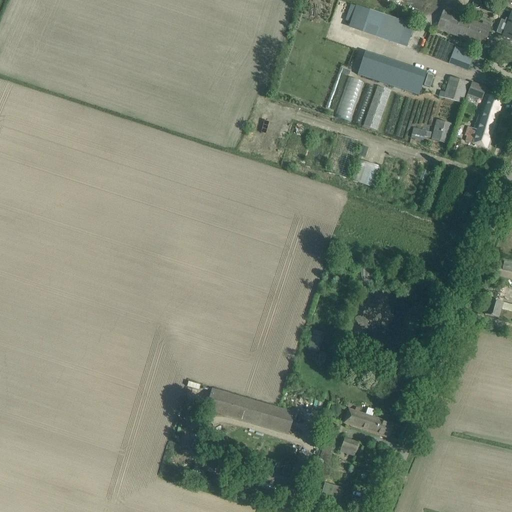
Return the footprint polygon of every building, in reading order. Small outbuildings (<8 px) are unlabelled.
[(367,9),(359,33),(405,47),(413,24),(367,9)] [(443,10),(436,30),(478,46),(483,48),(492,24),(483,21),(482,25),(443,10)] [(511,12),(503,38),(511,41),(511,12)] [(467,70),(473,55),(452,47),(446,63),(467,70)] [(365,52),(357,75),(418,96),(425,72),(365,52)] [(336,118),(351,123),(364,82),(349,78),(336,118)] [(449,79),(443,98),(462,104),(468,84),(449,78),(449,79)] [(486,88),(472,83),(467,95),(481,100),(486,88)] [(376,131),(390,91),(376,87),(363,126),(376,131)] [(502,101),(493,98),(486,96),(474,130),(468,128),(465,137),(467,138),(466,142),(479,147),(488,150),(498,125),(495,124),(502,101)] [(447,145),(453,125),(436,120),(431,141),(447,145)] [(431,133),(413,128),(410,139),(422,142),(423,138),(429,140),(431,133)] [(337,136),(327,173),(350,180),(357,154),(364,156),(367,145),(337,136)] [(378,190),(391,194),(401,163),(387,158),(378,190)] [(358,161),(354,183),(375,187),(379,165),(358,161)] [(411,200),(420,169),(405,164),(395,195),(411,200)] [(489,299),(485,315),(511,322),(511,315),(500,312),(503,303),(500,302),(499,302),(497,302),(489,299)] [(313,331),(307,351),(318,354),(324,334),(313,331)] [(216,371),(210,369),(205,385),(211,387),(216,371)] [(213,389),(207,410),(288,435),(294,413),(213,389)] [(388,439),(393,425),(348,409),(344,424),(388,439)] [(343,440),(339,452),(353,456),(358,445),(343,440)] [(321,470),(324,462),(327,463),(333,444),(324,441),(319,457),(314,455),(310,467),(321,470)] [(293,491),(305,459),(297,456),(289,479),(258,471),(255,480),(262,482),(261,485),(265,485),(264,488),(269,490),(271,485),(293,491)] [(340,502),(343,488),(323,483),(319,496),(340,502)]
